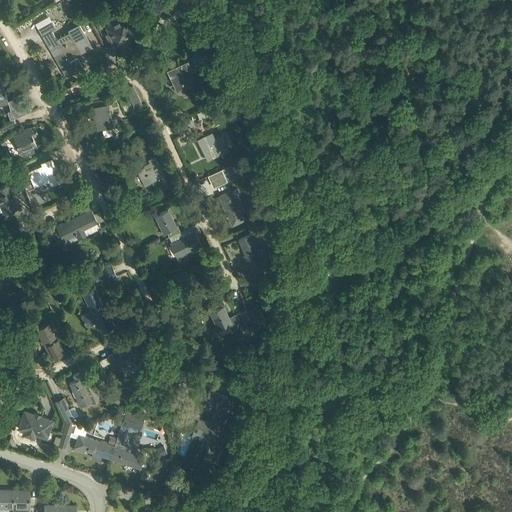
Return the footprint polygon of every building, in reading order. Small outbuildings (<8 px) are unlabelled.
[(168,8),(165,9),(169,18),(170,18),(169,16),(183,9),(184,11),(185,10),(180,2),(184,0),(183,0),(182,0),(180,1),(179,0),(155,0),(158,5),(165,1),(168,8)] [(87,16),(90,22),(99,16),(96,11),(87,16)] [(141,29),(140,41),(148,42),(150,16),(145,16),(144,30),(141,29)] [(127,42),(125,39),(135,34),(127,20),(125,21),(122,17),(106,27),(109,31),(105,34),(114,50),(124,44),(127,42)] [(56,27),(52,20),(38,28),(42,35),(56,27)] [(50,49),(66,77),(83,67),(76,55),(81,52),(80,51),(91,44),(82,29),(71,36),(69,30),(56,38),(60,43),(50,49)] [(167,56),(166,56),(157,61),(160,68),(171,63),(167,56)] [(177,91),(181,89),(192,84),(188,76),(184,78),(181,72),(191,67),(188,60),(173,67),(172,66),(175,73),(174,73),(175,74),(170,77),(177,93),(177,91)] [(142,104),(137,93),(130,96),(135,107),(142,104)] [(119,117),(111,118),(108,101),(108,103),(92,106),(92,104),(92,105),(93,114),(90,115),(94,114),(96,126),(102,125),(102,128),(120,125),(119,117)] [(71,103),(65,105),(67,111),(73,108),(71,103)] [(10,118),(17,115),(26,111),(23,104),(7,110),(10,118)] [(0,125),(3,131),(9,128),(18,124),(15,118),(0,125)] [(182,130),(191,126),(188,118),(178,122),(182,130)] [(20,151),(31,146),(36,144),(33,136),(38,133),(35,125),(13,135),(20,151)] [(212,131),(204,135),(195,140),(196,140),(197,139),(204,154),(203,155),(212,151),(214,156),(221,153),(223,156),(221,153),(230,148),(223,133),(215,137),(212,131)] [(157,154),(151,157),(148,159),(152,166),(146,170),(144,166),(135,171),(143,185),(151,181),(153,184),(154,184),(152,181),(159,177),(156,172),(164,168),(164,167),(163,168),(156,155),(157,155),(157,154)] [(51,186),(63,181),(63,180),(64,179),(63,178),(52,157),(41,162),(42,164),(27,170),(34,187),(49,181),(51,186)] [(230,165),(222,169),(225,177),(227,181),(235,177),(230,165)] [(20,204),(11,186),(20,182),(13,168),(4,172),(8,182),(0,185),(0,203),(4,212),(8,210),(11,211),(16,209),(16,206),(20,204)] [(222,169),(216,172),(219,179),(225,177),(222,169)] [(232,224),(244,219),(241,212),(243,210),(244,206),(242,201),(238,200),(236,201),(231,190),(220,195),(232,224)] [(167,230),(170,236),(181,231),(178,225),(177,226),(168,209),(155,215),(164,232),(167,230)] [(75,218),(74,217),(56,226),(58,230),(53,232),(58,242),(58,243),(59,244),(60,244),(62,245),(63,245),(64,245),(66,245),(100,227),(97,222),(98,221),(92,210),(84,213),(83,212),(78,214),(79,216),(75,218)] [(266,217),(269,224),(277,220),(274,214),(266,217)] [(258,229),(248,234),(238,238),(254,274),(260,271),(259,269),(266,267),(263,261),(266,259),(268,256),(265,248),(261,248),(258,250),(254,241),(262,238),(258,229)] [(181,231),(170,236),(173,242),(171,243),(180,262),(189,257),(186,251),(201,244),(195,231),(183,236),(181,231)] [(35,262),(34,262),(28,248),(22,251),(29,265),(35,262)] [(0,280),(14,274),(11,267),(7,258),(0,261),(0,280)] [(43,267),(39,258),(34,260),(39,269),(43,267)] [(111,264),(97,271),(103,282),(117,275),(111,264)] [(52,293),(52,292),(49,287),(43,276),(41,271),(35,274),(45,295),(52,309),(58,306),(52,293)] [(49,287),(52,292),(52,293),(59,289),(60,288),(52,272),(43,276),(49,287)] [(86,325),(96,320),(102,332),(115,325),(110,314),(109,315),(95,287),(83,293),(91,309),(81,314),(86,325)] [(53,293),(58,302),(64,299),(59,290),(53,293)] [(260,299),(266,302),(268,296),(263,293),(260,299)] [(241,326),(246,323),(247,326),(264,318),(258,304),(241,313),(240,311),(235,314),(241,326)] [(234,329),(241,326),(235,314),(229,317),(223,305),(210,312),(219,329),(231,323),(234,329)] [(64,351),(62,347),(50,322),(37,329),(52,358),(64,351)] [(107,356),(110,362),(117,358),(120,366),(142,355),(136,344),(119,352),(118,350),(107,356)] [(80,405),(90,400),(91,403),(101,398),(93,383),(86,386),(79,371),(73,374),(76,379),(70,382),(80,405)] [(212,383),(231,391),(235,381),(216,373),(212,383)] [(226,401),(228,396),(210,389),(206,398),(218,403),(211,422),(223,427),(232,404),(226,401)] [(119,405),(123,394),(113,391),(109,402),(119,405)] [(63,396),(56,400),(66,421),(76,423),(63,396)] [(24,409),(18,427),(18,429),(23,430),(22,435),(35,439),(36,434),(48,438),(54,419),(41,414),(42,413),(34,410),(34,412),(24,409)] [(114,445),(110,457),(139,467),(144,455),(136,452),(138,446),(126,442),(131,425),(140,428),(144,416),(126,410),(122,423),(114,445)] [(118,423),(122,423),(126,410),(125,410),(114,412),(114,417),(118,423)] [(211,422),(198,418),(193,430),(206,435),(199,451),(205,453),(206,451),(217,456),(222,445),(217,443),(223,427),(211,422)] [(76,424),(76,423),(66,421),(62,434),(69,436),(70,435),(78,438),(79,433),(74,432),(76,424)] [(79,433),(78,438),(74,449),(84,452),(85,449),(93,452),(92,456),(93,457),(98,459),(100,458),(102,455),(110,457),(114,445),(79,433)] [(59,445),(61,437),(55,435),(53,443),(59,445)] [(168,452),(163,444),(154,449),(159,457),(168,452)] [(163,456),(159,471),(166,473),(170,458),(163,456)] [(171,477),(177,479),(182,465),(178,463),(176,463),(171,477)] [(0,488),(0,506),(14,507),(14,489),(0,488)] [(14,489),(14,507),(29,507),(29,489),(14,489)]
